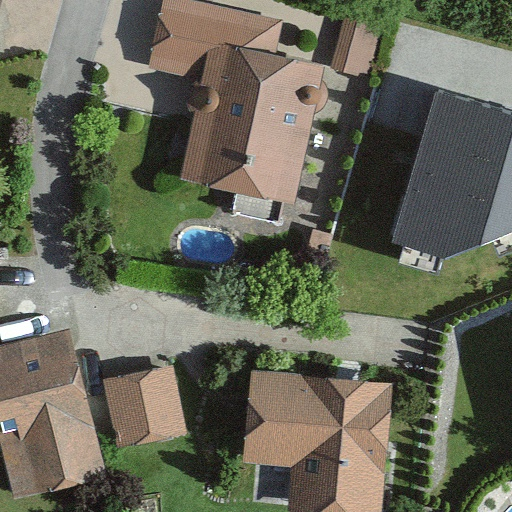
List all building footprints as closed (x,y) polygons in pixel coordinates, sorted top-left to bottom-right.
[(174,174),(288,203),(323,69),(266,54),(273,24),(178,0),(161,0),(145,67),(198,81),(174,174)] [(511,117),(439,96),(396,240),(443,254),(511,226),(511,117)] [(0,469),(9,506),(99,483),(61,333),(0,348),(0,469)] [(100,387),(116,449),(184,432),(168,369),(100,387)] [(286,511),(380,511),(390,383),(247,372),(240,465),(290,468),(286,511)]
